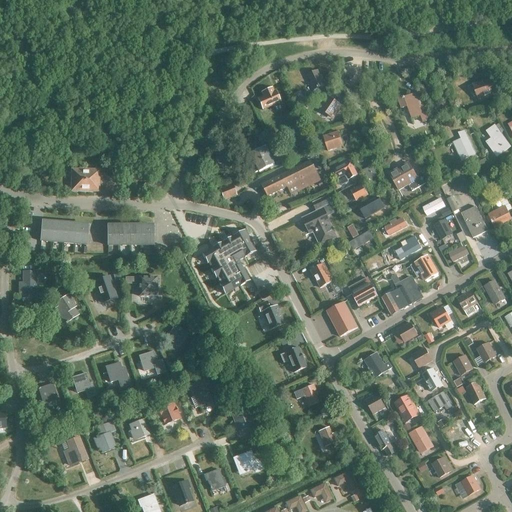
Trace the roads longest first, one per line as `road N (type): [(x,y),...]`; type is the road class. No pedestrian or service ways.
road 1 (tertiary): [(325,359),(258,228),(247,218),(174,204)]
road 2 (residential): [(6,497),(21,507),(53,502),(207,440)]
road 3 (residential): [(511,252),(325,359)]
road 4 (unknown): [(176,186),(66,133),(0,140)]
road 5 (tertiary): [(411,511),(325,359)]
road 6 (tertiary): [(16,192),(53,201),(174,204)]
road 7 (residential): [(12,370),(37,369),(151,329)]
road 8 (residential): [(5,324),(5,251),(16,192)]
road 9 (residential): [(6,497),(19,456),(12,370)]
